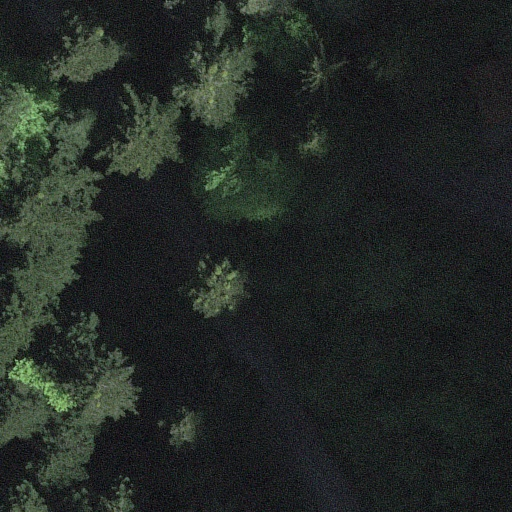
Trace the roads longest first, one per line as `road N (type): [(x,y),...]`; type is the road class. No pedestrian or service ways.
road 1 (track): [(44,0),(352,511)]
road 2 (track): [(511,218),(141,0)]
